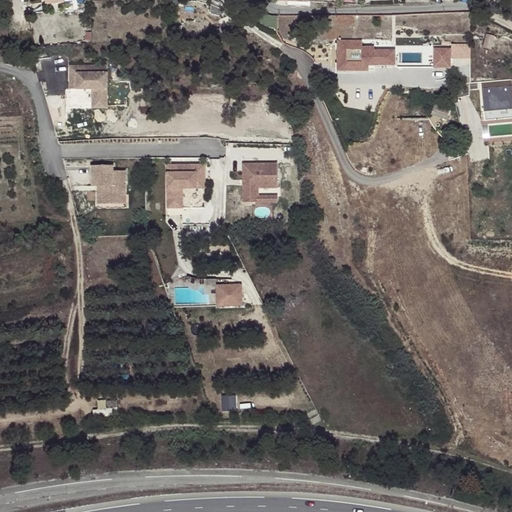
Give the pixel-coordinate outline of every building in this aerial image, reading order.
[(339,42),(339,48),(338,63),(336,62),(335,71),(364,72),(364,63),(392,64),(392,49),(362,49),(363,43),(339,42)] [(434,49),(433,68),(452,68),(452,59),(470,59),(470,45),(451,45),(451,49),(434,49)] [(69,90),(91,89),(91,99),(106,99),(106,66),(68,66),(68,74),(73,74),(73,80),(68,80),(69,90)] [(482,95),(482,109),(511,108),(511,86),(481,87),(482,95)] [(106,99),(91,99),(91,109),(106,109),(106,99)] [(451,110),(434,103),(429,113),(448,120),(451,110)] [(210,189),(209,162),(171,163),(172,208),(188,208),(188,189),(210,189)] [(111,165),(91,166),(91,187),(96,187),(97,204),(116,204),(115,194),(125,194),(124,170),(111,171),(111,165)] [(241,165),(241,204),(257,204),(257,195),(257,189),(276,189),(276,165),(241,165)] [(115,194),(116,204),(125,203),(125,194),(115,194)] [(224,394),(224,410),(240,410),(241,394),(224,394)]
